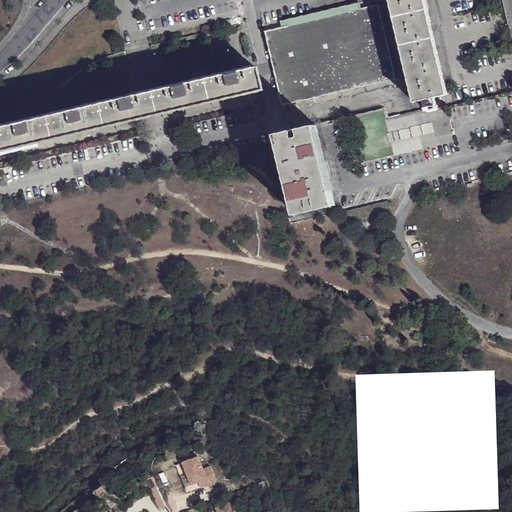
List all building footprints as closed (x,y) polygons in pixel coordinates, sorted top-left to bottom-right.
[(430,23),(424,0),(392,0),(416,101),(424,99),(435,97),(446,94),(430,23)] [(282,105),(396,79),(379,4),(265,31),(282,105)] [(198,77),(203,101),(258,88),(252,64),(198,77)] [(203,101),(198,77),(143,90),(149,114),(203,101)] [(149,114),(143,90),(89,103),(94,126),(149,114)] [(435,97),(424,99),(426,106),(437,104),(435,97)] [(94,126),(89,103),(34,115),(40,139),(94,126)] [(427,112),(427,110),(386,119),(385,111),(347,119),(357,164),(455,141),(447,106),(438,108),(427,112)] [(0,148),(40,139),(34,115),(0,123),(0,148)] [(336,206),(317,127),(280,136),(281,141),(279,142),(296,216),(336,206)] [(201,455),(185,461),(193,484),(200,481),(209,478),(211,484),(219,481),(213,466),(206,468),(201,455)] [(209,478),(200,481),(202,487),(211,484),(209,478)] [(237,511),(234,501),(218,507),(219,511),(245,511),(246,511),(244,511),(237,511)]
